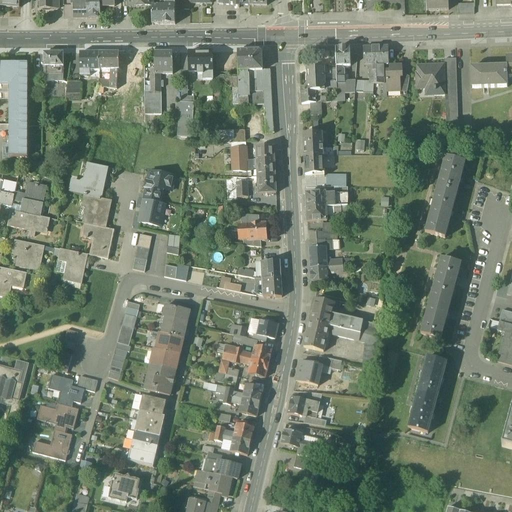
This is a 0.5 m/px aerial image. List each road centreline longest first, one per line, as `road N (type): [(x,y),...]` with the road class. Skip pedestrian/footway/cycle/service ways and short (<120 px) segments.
road 1 (secondary): [(0,41),(285,38)]
road 2 (tertiary): [(285,38),(294,312)]
road 3 (secondary): [(285,38),(511,30)]
road 4 (tertiary): [(294,312),(250,511)]
road 5 (residential): [(511,382),(483,374),(472,358),(497,241),(494,213)]
road 6 (residential): [(294,312),(128,281)]
